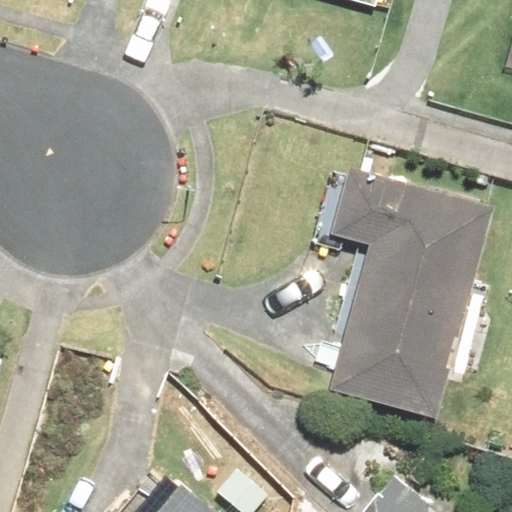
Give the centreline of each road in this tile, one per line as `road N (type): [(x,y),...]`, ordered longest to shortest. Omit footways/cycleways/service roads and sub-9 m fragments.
road 1 (residential): [(91,190),(21,85),(0,80)]
road 2 (unknown): [(156,117),(21,85)]
